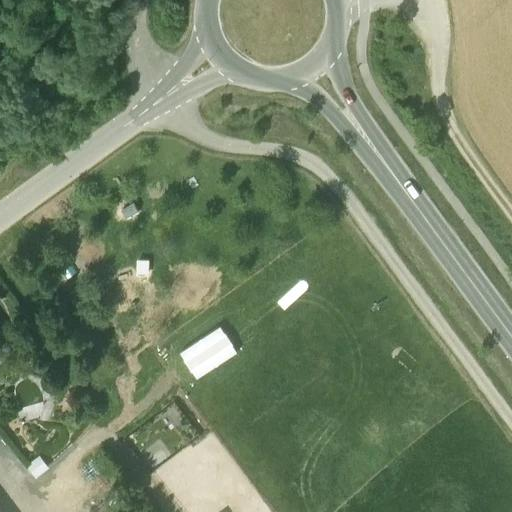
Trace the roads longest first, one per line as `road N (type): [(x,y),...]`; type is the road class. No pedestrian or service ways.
road 1 (track): [(145,0),(143,63),(162,100),(199,135),(302,160),(326,176),(511,419)]
road 2 (secondary): [(511,331),(371,146)]
road 3 (unclassified): [(162,100),(0,216)]
road 4 (track): [(470,160),(441,111),(442,24),(433,0)]
